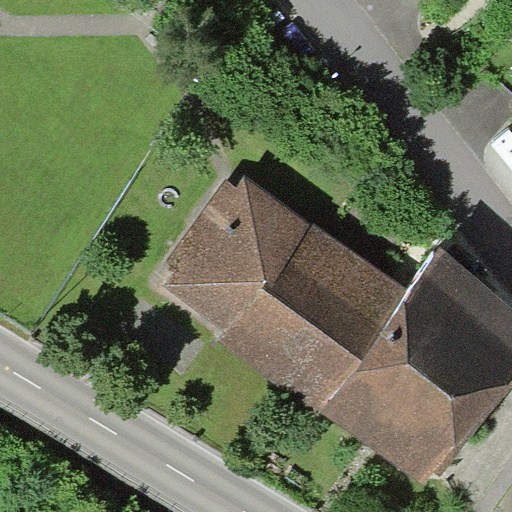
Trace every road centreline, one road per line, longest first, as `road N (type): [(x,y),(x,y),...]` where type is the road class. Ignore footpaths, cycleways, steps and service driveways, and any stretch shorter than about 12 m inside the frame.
road 1 (residential): [(511,258),(317,0)]
road 2 (secondary): [(245,511),(0,361)]
